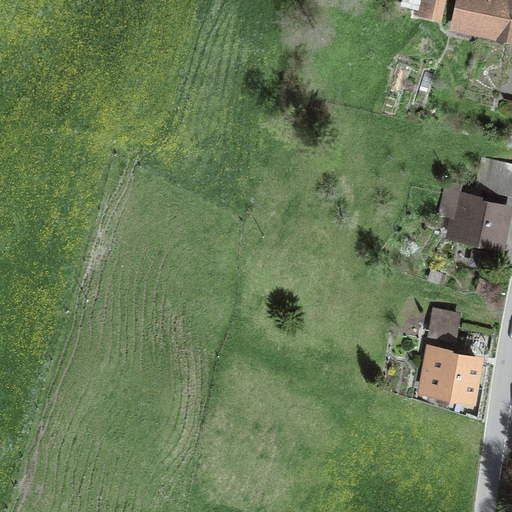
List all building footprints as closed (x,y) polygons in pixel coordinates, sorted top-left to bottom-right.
[(443,0),(424,0),(422,12),(440,16),(443,0)] [(511,0),(463,0),(458,25),(511,36),(511,0)] [(511,192),(511,165),(484,159),(478,185),(511,192)] [(451,233),(500,245),(509,210),(479,203),(482,191),(448,182),(440,213),(455,217),(451,233)] [(455,337),(458,316),(436,312),(432,333),(455,337)] [(473,397),(479,363),(449,357),(450,351),(430,348),(423,388),(473,397)]
